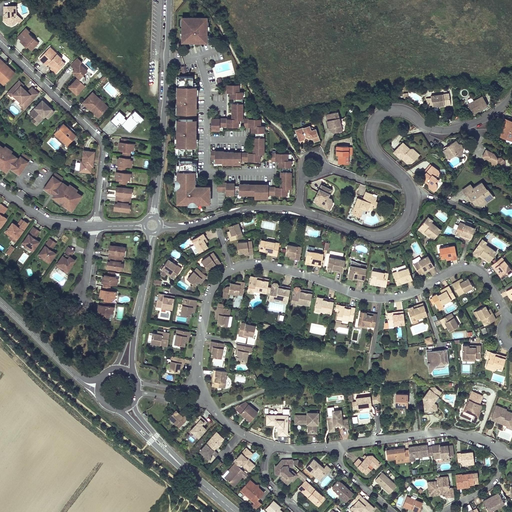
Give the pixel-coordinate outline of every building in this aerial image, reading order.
[(16,3),(4,3),(4,9),(6,10),(4,12),(3,13),(3,17),(8,21),(11,22),(15,21),(17,18),(20,15),(15,10),(16,10),(16,3)] [(181,29),(184,41),(191,41),(191,37),(195,37),(195,41),(205,41),(205,34),(206,33),(206,26),(205,26),(206,18),(188,18),(188,19),(183,18),(183,29),(181,29)] [(26,26),(17,35),(21,38),(20,39),(23,42),(24,41),(27,44),(31,48),(38,40),(28,30),(29,29),(26,26)] [(50,44),(39,56),(46,63),(48,61),(49,60),(58,68),(65,61),(61,57),(62,55),(50,44)] [(77,55),(71,62),(76,67),(73,70),(79,75),(78,76),(77,76),(69,84),(72,87),(77,91),(85,83),(83,81),(85,79),(85,74),(83,72),(87,68),(80,61),(82,59),(77,55)] [(0,74),(3,77),(1,79),(4,82),(14,71),(7,65),(6,66),(5,64),(6,64),(2,60),(3,59),(0,56),(0,74)] [(6,62),(3,59),(2,60),(6,64),(5,64),(6,66),(7,65),(14,71),(15,70),(6,62)] [(49,60),(48,61),(52,64),(51,65),(56,70),(58,68),(49,60)] [(193,102),(193,99),(195,99),(195,87),(193,87),(193,77),(179,76),(178,87),(177,98),(178,98),(178,112),(193,112),(193,102)] [(8,90),(12,93),(13,92),(22,100),(23,99),(27,102),(38,90),(32,85),(28,89),(26,88),(25,89),(23,87),(24,86),(22,84),(24,83),(19,78),(8,90)] [(242,119),(242,98),(243,98),(243,92),(239,92),(239,85),(223,85),(223,92),(230,92),(230,98),(233,98),(234,104),(232,104),(232,118),(212,118),(212,130),(219,130),(219,127),(238,126),(239,119),(242,119)] [(85,98),(85,101),(89,105),(90,104),(97,110),(102,110),(104,108),(104,102),(98,96),(99,95),(94,91),(91,91),(89,93),(90,94),(87,96),(85,98)] [(446,92),(428,94),(428,97),(429,104),(429,105),(447,103),(446,92)] [(90,104),(89,105),(99,114),(108,104),(99,95),(98,96),(104,102),(104,108),(102,110),(97,110),(90,104)] [(51,105),(42,97),(35,105),(36,106),(35,108),(33,108),(30,111),(34,115),(39,120),(45,113),(48,116),(55,109),(51,105)] [(478,100),(463,106),(467,116),(475,112),(482,109),(478,100)] [(117,125),(120,122),(130,132),(144,117),(135,110),(127,118),(119,111),(111,120),(117,125)] [(331,132),(340,130),(335,111),(329,112),(330,118),(325,120),(327,127),(330,126),(331,132)] [(224,152),(224,151),(211,151),(211,159),(215,159),(215,162),(222,162),(222,164),(240,165),(240,161),(260,161),(260,154),(264,154),(264,126),(260,126),(260,119),(245,119),(245,127),(251,127),(251,132),(255,132),(255,138),(253,138),(253,148),(255,148),(255,153),(234,153),(234,152),(224,152)] [(58,126),(55,129),(56,131),(58,133),(58,132),(65,138),(64,138),(66,140),(68,142),(76,132),(74,130),(69,126),(69,125),(67,123),(64,120),(59,125),(58,124),(57,126),(58,126)] [(195,133),(192,133),(192,130),(192,120),(178,120),(178,134),(177,134),(177,145),(178,145),(178,155),(192,156),(192,145),(195,145),(195,133)] [(511,123),(503,120),(500,128),(502,129),(500,135),(499,134),(498,138),(508,142),(510,136),(511,137),(511,136),(511,123)] [(293,129),(297,140),(302,138),(302,137),(304,135),(307,137),(311,139),(311,140),(317,139),(313,128),(309,129),(307,125),(293,129)] [(58,133),(56,131),(54,133),(64,142),(66,140),(64,138),(65,138),(58,132),(58,133)] [(123,147),(123,151),(130,151),(131,146),(133,146),(134,140),(128,140),(129,136),(121,135),(121,139),(119,141),(120,143),(121,143),(121,145),(121,147),(123,147)] [(441,150),(440,151),(446,160),(453,155),(461,150),(461,147),(459,144),(455,143),(453,140),(448,144),(448,145),(441,150)] [(0,142),(0,164),(6,168),(16,154),(8,148),(9,148),(4,145),(0,142)] [(406,149),(400,142),(389,151),(396,158),(397,157),(399,155),(402,158),(402,163),(406,163),(408,162),(413,157),(410,154),(409,152),(409,149),(406,149)] [(346,143),(334,143),(335,152),(336,151),(337,161),(346,160),(346,152),(346,144),(346,143)] [(94,149),(83,148),(82,159),(81,159),(80,168),(90,169),(92,160),(93,160),(94,149)] [(492,154),(484,150),(480,158),(490,162),(490,172),(495,172),(494,169),(499,169),(503,166),(502,162),(499,159),(495,159),(492,154)] [(30,156),(23,151),(12,166),(15,168),(16,167),(20,170),(30,156)] [(123,151),(122,154),(120,154),(120,155),(120,158),(119,158),(117,159),(118,161),(118,165),(125,166),(126,162),(132,163),(132,157),(130,157),(130,151),(123,151)] [(287,153),(272,153),(272,161),(278,161),(278,166),(282,166),(282,172),(280,172),(280,182),(282,182),(282,188),(261,187),(261,186),(250,186),(250,185),(239,186),(234,186),(234,183),(218,183),(217,191),(226,191),(226,195),(255,195),(255,198),(268,198),(268,195),(287,195),(287,188),(291,188),(291,160),(287,160),(287,153)] [(192,161),(179,161),(179,171),(177,171),(177,181),(176,181),(176,185),(177,185),(177,197),(182,197),(182,200),(188,201),(188,203),(191,203),(191,205),(197,205),(197,204),(202,203),(202,199),(202,187),(200,187),(200,189),(196,189),(196,187),(195,187),(193,186),(193,179),(195,179),(195,171),(197,171),(197,163),(192,163),(192,161)] [(425,177),(423,180),(427,183),(428,185),(430,190),(432,191),(434,188),(434,183),(432,182),(433,180),(433,177),(436,173),(435,170),(428,164),(422,172),(424,173),(422,175),(425,177)] [(125,166),(118,165),(117,169),(116,171),(117,172),(118,173),(118,175),(117,176),(120,177),(119,180),(127,181),(127,176),(130,176),(131,170),(125,170),(125,166)] [(55,171),(45,184),(50,188),(49,188),(52,190),(63,176),(55,171)] [(63,180),(53,194),(61,199),(66,202),(65,203),(72,207),(82,193),(76,189),(76,188),(72,185),(71,185),(63,180)] [(470,188),(468,184),(460,190),(463,194),(465,196),(467,195),(470,199),(470,201),(473,205),(478,206),(479,202),(481,201),(483,204),(487,201),(489,199),(489,196),(488,192),(485,189),(485,190),(483,191),(481,188),(481,185),(479,182),(470,188)] [(120,190),(116,190),(116,195),(128,196),(129,191),(131,191),(132,186),(121,184),(120,190)] [(319,191),(314,200),(317,201),(316,204),(326,209),(328,207),(330,204),(329,202),(326,200),(328,197),(331,190),(321,185),(319,191)] [(357,198),(353,209),(357,210),(357,213),(358,213),(361,214),(363,209),(366,210),(366,209),(368,205),(373,207),(374,208),(377,206),(376,202),(374,202),(375,198),(371,196),(372,194),(365,191),(362,200),(357,198)] [(119,201),(118,207),(129,208),(130,202),(128,202),(128,196),(116,195),(115,200),(119,201)] [(426,217),(417,227),(423,232),(425,230),(434,238),(441,230),(430,220),(426,217)] [(13,220),(6,230),(11,233),(13,231),(18,235),(28,220),(24,218),(19,224),(17,223),(13,220)] [(238,222),(228,225),(230,230),(231,235),(229,235),(230,240),(243,236),(238,222)] [(460,222),(455,234),(460,236),(461,234),(464,235),(464,237),(467,238),(470,240),(474,228),(460,222)] [(34,225),(24,239),(29,243),(28,245),(33,248),(39,239),(35,236),(33,235),(38,228),(34,225)] [(425,230),(423,232),(432,240),(434,238),(425,230)] [(205,237),(203,233),(192,239),(199,252),(208,247),(205,242),(203,238),(205,237)] [(50,236),(40,251),(46,254),(44,256),(49,260),(56,250),(52,248),(50,246),(55,239),(50,236)] [(279,242),(261,239),(259,249),(267,250),(272,251),(271,254),(276,255),(279,242)] [(480,239),(473,250),(473,253),(476,255),(479,254),(480,253),(483,255),(482,257),(484,258),(489,261),(496,251),(485,243),(480,239)] [(252,241),(238,242),(239,252),(243,252),(248,251),(248,254),(253,254),(252,241)] [(110,248),(109,253),(121,255),(122,250),(125,250),(125,244),(114,243),(113,248),(110,248)] [(301,247),(286,244),(284,254),(289,255),(294,257),(294,259),(298,260),(301,247)] [(10,255),(14,247),(10,245),(6,253),(10,255)] [(69,245),(57,262),(62,266),(63,264),(68,268),(73,260),(69,257),(71,254),(74,248),(69,245)] [(438,249),(440,258),(446,257),(450,257),(450,259),(452,259),(456,258),(454,246),(438,249)] [(323,253),(306,250),(304,263),(309,264),(310,262),(313,263),(313,265),(320,266),(323,253)] [(213,252),(201,261),(207,269),(211,266),(216,263),(217,266),(221,263),(213,252)] [(121,255),(109,253),(108,259),(112,259),(111,265),(122,266),(123,260),(121,260),(121,255)] [(413,264),(419,275),(427,271),(434,267),(427,255),(413,264)] [(342,273),(344,260),(328,257),(326,270),(331,271),(331,269),(335,269),(335,271),(342,273)] [(501,257),(492,265),(496,270),(497,269),(499,272),(498,273),(499,274),(502,278),(511,270),(501,257)] [(181,268),(168,258),(160,269),(166,273),(167,271),(170,273),(169,275),(171,277),(174,279),(181,268)] [(350,265),(348,278),(354,279),(354,277),(358,278),(357,280),(364,281),(366,268),(350,265)] [(206,275),(197,267),(187,278),(194,285),(198,281),(201,277),(203,279),(204,278),(206,275)] [(393,273),(397,285),(400,284),(402,283),(402,281),(405,280),(406,282),(412,279),(408,267),(393,273)] [(116,269),(109,268),(108,272),(106,272),(106,273),(105,275),(103,277),(104,279),(104,283),(111,284),(111,280),(117,281),(118,275),(116,275),(116,269)] [(388,274),(372,270),(369,284),(375,285),(375,282),(379,283),(379,286),(385,287),(388,274)] [(250,275),(248,289),(254,290),(266,292),(268,281),(257,279),(257,277),(250,275)] [(456,282),(452,284),(458,295),(473,287),(468,278),(464,281),(459,283),(458,281),(456,282)] [(228,297),(229,292),(243,295),(245,282),(240,281),(239,284),(235,283),(230,282),(229,286),(228,286),(227,287),(225,287),(224,288),(224,290),(223,291),(222,296),(228,297)] [(271,284),(269,296),(274,297),(281,299),(288,300),(290,287),(282,286),(282,287),(278,286),(278,285),(276,282),(274,282),(271,284)] [(111,284),(104,283),(103,287),(101,288),(102,290),(103,290),(103,293),(103,294),(105,294),(105,298),(109,299),(112,299),(113,294),(115,294),(116,288),(110,288),(111,284)] [(438,295),(437,295),(442,304),(455,297),(449,286),(445,288),(446,290),(441,293),(440,294),(438,295)] [(300,289),(293,287),(291,300),(296,301),(309,304),(312,293),(300,291),(300,289)] [(163,294),(158,293),(155,306),(172,309),(175,296),(172,296),(167,295),(166,297),(163,296),(163,294)] [(437,295),(438,295),(437,294),(432,296),(433,298),(430,299),(433,304),(435,302),(438,307),(442,304),(437,295)] [(323,298),(316,296),(314,308),(321,310),(331,312),(333,300),(327,299),(326,300),(323,300),(323,298)] [(196,300),(184,297),(180,314),(190,316),(191,311),(192,307),(195,308),(196,303),(196,300)] [(105,298),(101,298),(101,302),(99,303),(100,305),(101,305),(101,309),(103,309),(102,313),(110,314),(111,309),(113,309),(114,303),(108,302),(109,299),(105,298)] [(413,308),(413,306),(407,308),(412,320),(416,318),(427,315),(423,303),(416,305),(417,307),(413,308)] [(344,306),(336,304),(335,309),(337,310),(336,317),(342,318),(352,320),(355,308),(348,306),(348,308),(344,308),(344,306)] [(487,310),(485,305),(476,310),(481,319),(484,325),(496,319),(492,313),(490,314),(487,310)] [(224,307),(218,306),(217,313),(219,314),(219,318),(217,323),(227,325),(231,309),(224,307)] [(360,310),(358,323),(374,326),(377,314),(370,312),(369,314),(365,313),(366,311),(360,310)] [(404,324),(403,311),(396,312),(396,314),(393,314),(393,312),(387,312),(388,325),(404,324)] [(451,313),(440,319),(442,324),(445,322),(447,327),(449,331),(458,326),(451,313)] [(256,326),(241,323),(239,334),(238,336),(243,337),(243,335),(248,336),(253,337),(256,326)] [(189,331),(177,329),(174,343),(184,345),(185,340),(186,335),(189,336),(189,335),(189,331)] [(152,333),(150,342),(167,346),(169,333),(167,332),(162,332),(162,334),(158,333),(152,333)] [(224,343),(211,341),(210,346),(213,346),(212,351),(211,356),(221,358),(224,343)] [(237,354),(236,358),(241,359),(246,360),(248,351),(251,351),(252,347),(237,344),(237,347),(236,349),(238,349),(237,354)] [(469,345),(462,345),(462,358),(475,358),(480,358),(481,345),(472,345),(472,347),(469,347),(469,345)] [(436,364),(448,362),(446,349),(437,350),(431,351),(430,351),(429,349),(426,350),(428,362),(434,367),(436,364)] [(495,354),(490,352),(487,351),(485,358),(488,359),(487,365),(495,367),(502,369),(506,356),(501,355),(499,354),(498,356),(495,355),(495,354)] [(184,358),(171,356),(169,370),(179,372),(180,367),(180,362),(183,363),(184,358)] [(227,371),(214,370),(213,374),(213,377),(215,378),(214,381),(212,380),(212,386),(225,387),(227,371)] [(430,387),(423,397),(425,410),(431,409),(436,408),(436,403),(433,401),(432,400),(436,394),(438,395),(439,396),(441,392),(440,392),(441,390),(439,389),(436,389),(435,386),(430,387)] [(469,400),(467,405),(470,407),(472,411),(474,411),(476,412),(479,411),(482,405),(479,404),(483,395),(472,391),(468,399),(469,400)] [(406,394),(395,395),(396,407),(400,406),(402,406),(402,405),(405,405),(405,406),(407,406),(406,394)] [(370,396),(355,398),(356,402),(357,408),(366,407),(371,406),(370,396)] [(258,412),(246,401),(240,404),(236,408),(239,411),(244,415),(246,414),(249,416),(247,418),(251,421),(258,412)] [(507,409),(497,405),(492,418),(502,422),(503,424),(511,428),(511,412),(506,410),(507,409)] [(180,414),(176,410),(169,417),(179,427),(188,418),(185,415),(183,417),(180,414)] [(332,419),(328,420),(328,426),(334,425),(342,424),(343,429),(349,429),(347,419),(342,419),(341,410),(331,411),(332,419)] [(318,413),(307,413),(307,416),(294,415),(294,423),(307,423),(306,432),(316,432),(316,424),(318,424),(318,413)] [(197,423),(191,430),(194,433),(195,431),(201,436),(207,428),(204,426),(202,424),(206,420),(204,418),(200,415),(195,421),(197,423)] [(267,415),(267,424),(273,424),(276,424),(279,424),(279,427),(278,434),(287,435),(288,421),(283,420),(283,416),(267,415)] [(499,436),(509,440),(511,434),(501,431),(499,436)] [(219,435),(217,433),(207,444),(213,449),(217,445),(218,445),(220,443),(220,441),(224,437),(220,434),(219,435)] [(207,444),(200,451),(209,459),(212,456),(209,454),(211,452),(215,456),(217,453),(213,449),(207,444)] [(408,449),(409,458),(428,455),(427,447),(427,444),(417,446),(408,447),(408,449)] [(438,445),(432,445),(432,446),(433,454),(433,458),(449,456),(452,455),(451,445),(447,445),(447,444),(443,445),(443,444),(438,445)] [(246,447),(236,458),(249,470),(253,466),(246,460),(248,458),(246,456),(250,451),(246,447)] [(389,449),(386,450),(387,460),(396,459),(405,457),(406,462),(410,461),(409,458),(408,449),(404,450),(404,447),(389,449)] [(456,454),(458,462),(461,462),(462,464),(474,463),(472,452),(466,452),(456,454)] [(380,462),(372,455),(367,455),(366,456),(364,458),(366,459),(365,460),(363,460),(363,461),(363,462),(359,458),(357,460),(354,463),(366,473),(370,469),(368,467),(371,464),(375,468),(380,462)] [(329,468),(326,465),(323,468),(319,464),(318,465),(316,464),(317,462),(313,458),(305,467),(315,477),(317,475),(321,478),(324,474),(325,475),(331,469),(329,468)] [(276,467),(274,467),(275,476),(278,475),(281,475),(282,476),(282,477),(281,478),(288,484),(291,481),(290,478),(293,475),(291,473),(288,470),(287,467),(292,466),(293,465),(293,460),(293,459),(281,461),(276,467)] [(230,471),(227,474),(230,476),(227,480),(233,486),(243,475),(236,469),(239,467),(234,462),(232,465),(233,467),(230,471)] [(382,472),(375,480),(379,484),(389,493),(396,485),(382,472)] [(477,472),(455,475),(457,488),(464,487),(463,484),(468,484),(471,484),(474,483),(473,479),(477,478),(477,472)] [(319,484),(323,489),(332,480),(328,475),(319,484)] [(434,486),(428,487),(429,495),(436,495),(435,492),(445,491),(445,493),(446,497),(448,497),(454,496),(453,487),(449,488),(448,476),(436,478),(437,481),(433,481),(434,486)] [(250,479),(241,489),(244,492),(246,490),(254,497),(252,499),(254,501),(255,502),(257,499),(264,492),(259,487),(258,488),(254,485),(255,484),(250,479)] [(322,496),(304,480),(297,488),(304,493),(308,497),(309,495),(312,498),(310,499),(315,503),(322,496)] [(335,488),(334,490),(346,501),(353,493),(346,486),(341,482),(340,483),(337,480),(332,485),(335,488)] [(254,497),(246,490),(244,492),(252,499),(254,497)] [(489,497),(483,500),(489,511),(504,503),(499,493),(489,497)] [(358,494),(351,502),(353,504),(348,509),(351,511),(356,511),(360,509),(362,511),(370,511),(374,508),(370,504),(366,501),(365,503),(360,498),(361,496),(358,494)] [(322,496),(315,503),(318,506),(325,498),(322,496)] [(406,496),(403,504),(411,507),(410,509),(418,511),(421,501),(406,496)] [(272,500),(265,508),(269,511),(282,511),(279,509),(277,507),(278,505),(276,503),(272,500)]
